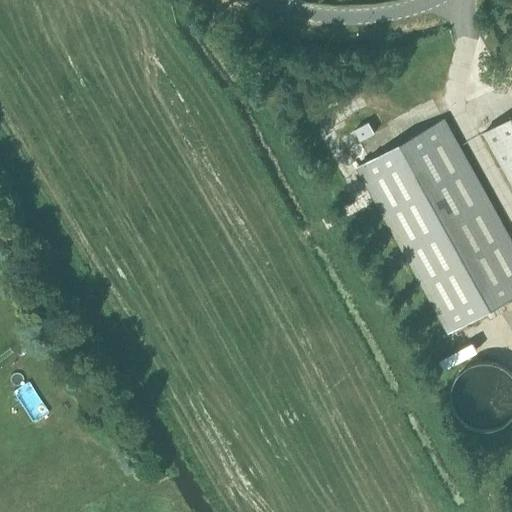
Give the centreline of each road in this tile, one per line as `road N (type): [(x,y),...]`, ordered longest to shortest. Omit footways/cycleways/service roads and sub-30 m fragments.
road 1 (unclassified): [(276,0),(340,19),(438,0)]
road 2 (track): [(458,0),(470,24),(451,98),(467,131)]
